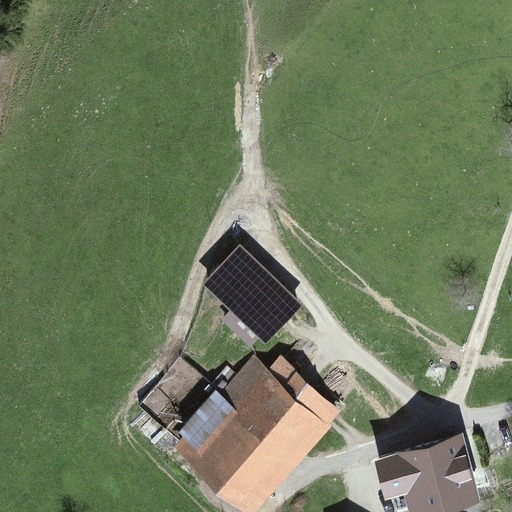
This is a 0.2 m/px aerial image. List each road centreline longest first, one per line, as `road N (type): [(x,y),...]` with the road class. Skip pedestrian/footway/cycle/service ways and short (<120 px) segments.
road 1 (track): [(258,218),(334,339),(397,391),(421,408),(484,416),(511,409)]
road 2 (track): [(477,357),(484,297),(511,215)]
